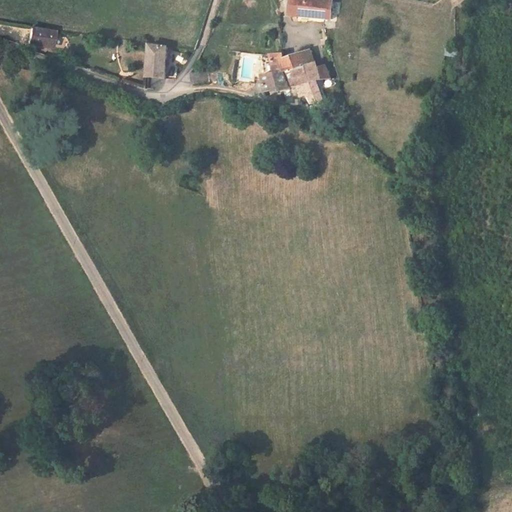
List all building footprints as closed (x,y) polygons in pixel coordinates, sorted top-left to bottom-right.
[(329,19),(332,0),(331,0),(289,0),(287,15),(288,20),(292,20),(294,13),(315,17),(316,25),(322,25),(323,17),(329,19)] [(49,41),(50,27),(29,25),(27,40),(38,41),(39,40),(49,41)] [(165,76),(168,43),(148,41),(146,73),(165,76)] [(314,80),(311,61),(313,61),(310,47),(281,53),(280,49),(267,51),(265,53),(263,53),(266,70),(295,65),(296,82),(314,80)] [(296,82),(295,65),(266,70),(263,53),(259,54),(261,71),(258,71),(261,89),(265,89),(291,82),(296,82)] [(329,78),(325,61),(314,63),(313,61),(311,61),(314,80),(316,80),(329,78)] [(319,100),(316,80),(314,80),(296,82),(297,94),(306,93),(307,102),(319,100)]
